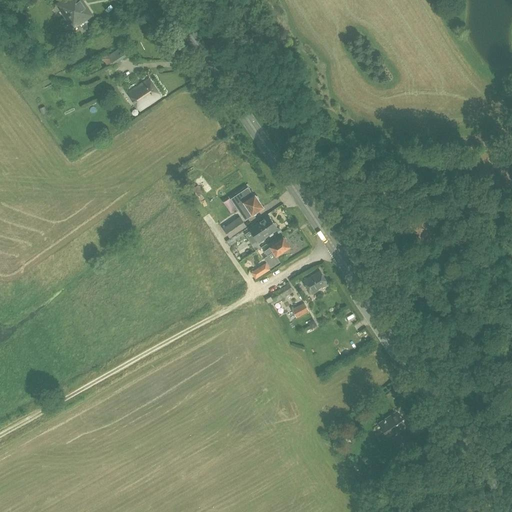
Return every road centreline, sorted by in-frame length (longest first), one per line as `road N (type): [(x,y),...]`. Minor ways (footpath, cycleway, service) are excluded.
road 1 (primary): [(511,511),(166,0)]
road 2 (track): [(0,435),(333,247)]
